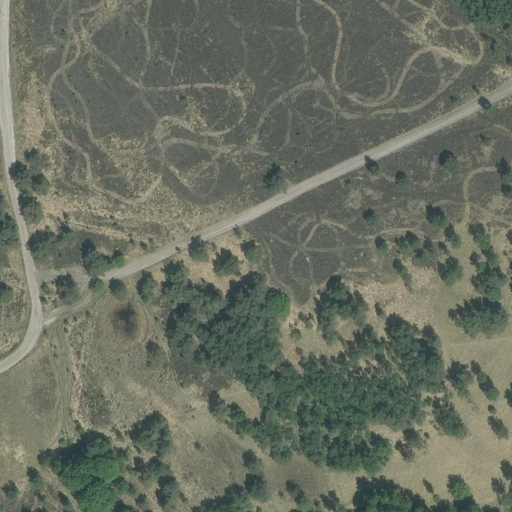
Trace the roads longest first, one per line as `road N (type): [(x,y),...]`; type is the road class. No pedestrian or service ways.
road 1 (track): [(511,89),(107,275),(36,325)]
road 2 (track): [(36,325),(9,154),(2,0)]
